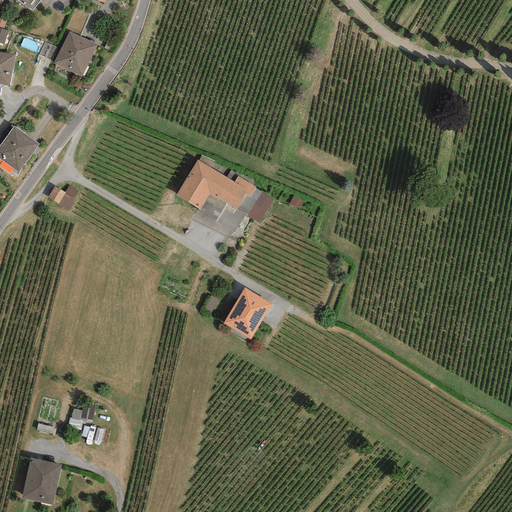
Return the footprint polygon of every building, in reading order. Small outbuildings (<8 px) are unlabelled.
[(17,0),(16,1),(32,11),(40,0),(17,0)] [(97,45),(69,31),(53,63),(81,77),(97,45)] [(14,54),(0,52),(0,84),(4,85),(9,86),(14,54)] [(39,144),(14,126),(0,145),(0,159),(18,173),(39,144)] [(234,182),(196,160),(176,195),(200,209),(209,194),(235,210),(244,194),(249,197),(255,187),(237,177),(234,182)] [(69,185),(65,192),(74,198),(78,190),(69,185)] [(65,192),(54,186),(47,198),(58,204),(65,192)] [(58,204),(58,205),(68,211),(75,198),(74,198),(65,192),(58,204)] [(271,304),(243,288),(223,323),(250,339),(271,304)] [(95,408),(72,404),(70,420),(92,423),(95,408)] [(61,465),(30,458),(21,498),(52,505),(61,465)]
